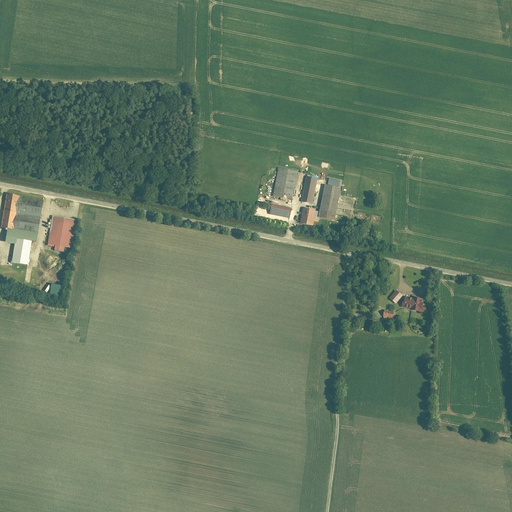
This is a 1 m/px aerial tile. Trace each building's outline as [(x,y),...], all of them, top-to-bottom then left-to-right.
[(278,169),(272,197),(291,201),(298,173),(278,169)] [(307,177),(302,203),(313,205),(317,179),(307,177)] [(304,209),(301,225),(313,227),(315,218),(336,222),(342,189),(325,185),(320,212),(304,209)] [(6,193),(1,228),(6,228),(4,245),(11,246),(8,267),(30,270),(34,245),(38,246),(45,199),(6,193)] [(272,206),(270,216),(289,220),(291,210),(272,206)] [(53,217),(48,245),(56,246),(55,251),(64,253),(65,247),(71,248),(76,221),(53,217)] [(0,287),(7,289),(8,281),(0,280),(0,287)] [(52,285),(50,297),(60,299),(62,287),(52,285)] [(397,291),(390,299),(397,305),(404,297),(397,291)] [(405,297),(403,310),(422,314),(424,301),(405,297)] [(385,311),(384,319),(394,320),(396,312),(385,311)]
